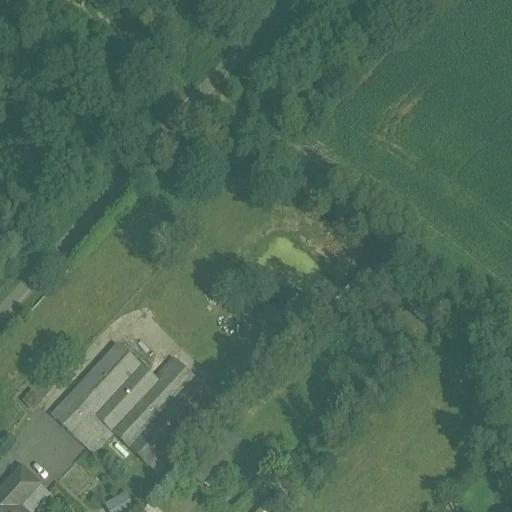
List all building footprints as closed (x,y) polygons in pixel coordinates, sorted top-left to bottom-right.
[(224,199),(204,220),(218,233),(237,212),(224,199)] [(264,338),(221,385),(239,401),(282,354),(264,338)] [(119,348),(54,419),(86,448),(105,427),(114,435),(158,476),(223,406),(179,365),(159,385),(119,348)] [(105,427),(86,448),(94,455),(114,435),(105,427)] [(21,511),(18,509),(39,487),(23,472),(0,496),(0,511),(21,511)] [(125,496),(106,507),(109,511),(132,511),(133,511),(125,496)] [(273,500),(261,511),(274,511),(280,506),(273,500)]
